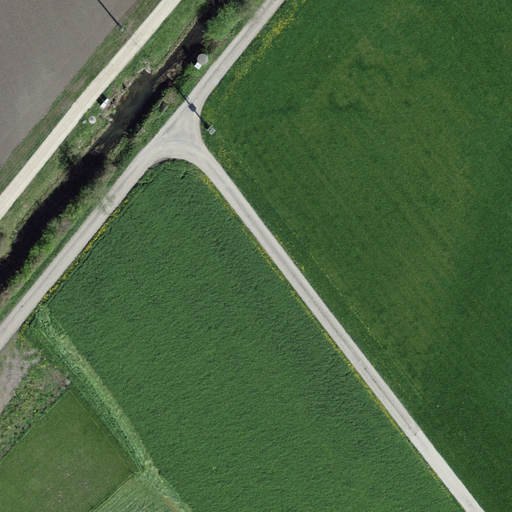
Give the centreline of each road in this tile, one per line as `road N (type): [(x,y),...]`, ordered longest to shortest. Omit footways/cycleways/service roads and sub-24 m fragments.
road 1 (track): [(174,120),(471,511)]
road 2 (track): [(174,120),(0,332)]
road 3 (track): [(170,0),(0,208)]
road 4 (track): [(272,0),(174,120)]
